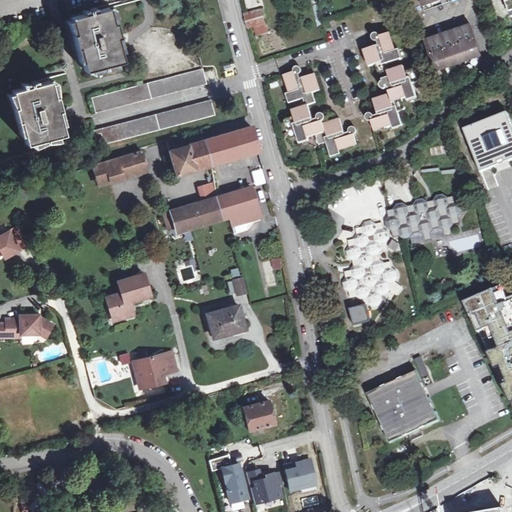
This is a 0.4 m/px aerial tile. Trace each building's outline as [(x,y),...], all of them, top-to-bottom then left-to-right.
[(420,0),(424,11),(456,0),(420,0)] [(115,24),(112,25),(108,8),(71,18),(75,34),(72,35),(76,49),(79,49),(85,71),(122,62),(116,39),(119,38),(115,24)] [(266,24),(262,10),(244,14),(248,28),(266,24)] [(434,71),(481,55),(471,25),(424,42),(434,71)] [(382,45),(378,46),(363,50),(368,67),(376,64),(379,75),(388,72),(390,78),(383,80),(383,83),(382,83),(381,85),(381,87),(382,89),(384,89),(386,89),(389,88),(392,87),(393,91),(390,91),(388,92),(389,95),(373,100),(378,115),(379,119),(375,120),(374,117),(372,115),(370,114),(368,115),(367,118),(368,121),(371,121),(375,132),(393,126),(402,123),(398,112),(406,109),(402,99),(407,98),(416,95),(412,84),(421,81),(417,71),(406,73),(404,67),(390,71),(387,64),(399,61),(396,50),(390,33),(379,37),(378,35),(375,35),(373,36),(372,39),(374,41),(377,41),(381,40),(382,45)] [(284,76),(289,93),(292,103),(304,99),(306,106),(292,111),(294,119),(285,122),(288,132),(295,130),(298,141),(308,138),(316,135),(319,145),(326,143),(330,154),(339,151),(357,145),(353,134),(355,133),(355,130),(353,128),(350,128),(349,130),(349,133),(349,137),(345,138),(344,134),(340,119),(324,124),(323,122),(324,119),(324,117),(323,115),(320,115),(318,117),(317,119),(318,123),(314,124),(313,121),(308,106),(316,103),(312,93),(320,90),(315,74),(300,79),(297,80),(295,75),(298,75),(299,74),(300,72),(300,70),(299,69),(296,68),(294,70),(293,73),(284,76)] [(95,113),(206,84),(202,70),(91,99),(95,113)] [(56,97),(53,98),(49,81),(11,91),(15,107),(13,108),(17,122),(19,122),(26,145),(63,135),(57,112),(60,111),(56,97)] [(103,144),(214,115),(210,101),(94,131),(94,135),(100,134),(103,144)] [(464,132),(481,174),(496,168),(497,164),(504,161),(509,163),(511,161),(511,130),(505,115),(464,132)] [(205,141),(211,166),(258,153),(252,128),(205,141)] [(211,166),(205,141),(169,152),(175,176),(211,166)] [(141,152),(104,163),(110,182),(146,171),(141,152)] [(110,182),(104,163),(93,167),(98,185),(110,182)] [(488,189),(497,187),(493,171),(484,173),(488,189)] [(15,199),(36,191),(33,182),(11,189),(15,199)] [(229,218),(231,225),(244,222),(260,217),(251,188),(216,198),(223,219),(229,218)] [(399,238),(404,241),(405,241),(410,240),(413,235),(419,233),(424,236),(425,242),(432,241),(430,235),(432,231),(439,229),(443,232),(445,238),(452,237),(450,230),(454,226),(460,224),(458,219),(462,214),(467,213),(466,206),(459,207),(455,204),(454,198),(447,199),(443,196),(436,197),(433,202),(427,204),(422,200),(415,202),(413,207),(407,208),(402,204),(396,205),(393,211),(387,212),(388,219),(385,224),(386,230),(391,232),(392,239),(399,238)] [(192,206),(199,226),(223,219),(216,198),(192,206)] [(184,230),(199,226),(192,206),(163,215),(169,235),(184,230)] [(244,222),(231,225),(233,234),(246,230),(244,222)] [(375,226),(371,222),(365,223),(360,230),(355,231),(356,236),(353,241),(351,241),(348,242),(349,248),(345,253),(347,259),(351,261),(353,267),(350,272),(344,273),(345,279),(342,285),(344,290),(348,293),(349,300),(356,298),(360,301),(362,307),(368,306),(373,309),(378,308),(382,302),(381,297),(387,296),(390,291),(396,290),(394,283),(398,279),(396,273),(391,270),(390,263),(384,265),(379,262),(378,256),(382,251),(387,250),(386,245),(389,240),(388,234),(382,230),(381,225),(375,226)] [(19,251),(9,232),(0,236),(0,251),(2,254),(4,259),(19,251)] [(282,259),(273,259),(273,269),(282,269),(282,259)] [(143,274),(118,282),(121,293),(106,298),(112,319),(133,312),(130,302),(150,296),(143,274)] [(237,294),(246,292),(242,278),(233,280),(237,294)] [(511,307),(503,287),(467,303),(479,332),(491,327),(499,348),(489,353),(511,403),(511,307)] [(213,338),(231,333),(230,330),(244,327),(238,306),(207,314),(213,338)] [(45,339),(52,325),(47,322),(38,322),(38,316),(19,316),(19,319),(5,320),(5,324),(5,338),(20,337),(20,335),(38,335),(45,339)] [(134,363),(137,374),(143,372),(148,389),(166,384),(164,375),(176,372),(171,353),(134,363)] [(143,372),(137,374),(142,391),(148,389),(143,372)] [(389,444),(409,435),(419,430),(438,421),(416,372),(366,395),(389,444)] [(440,409),(445,406),(440,394),(435,396),(440,409)] [(275,409),(271,410),(269,401),(235,409),(239,424),(246,423),(248,430),(274,424),(272,415),(276,414),(275,409)] [(68,429),(79,426),(78,420),(66,422),(68,429)] [(419,430),(409,435),(411,438),(420,434),(419,430)] [(229,455),(209,460),(212,470),(221,468),(230,503),(247,498),(243,479),(239,480),(238,475),(241,474),(238,463),(231,465),(229,455)] [(318,485),(311,458),(295,462),(296,466),(284,469),(290,492),(318,485)] [(258,470),(246,473),(254,504),(281,497),(278,486),(276,487),(272,473),(265,475),(265,478),(260,479),(258,470)]
